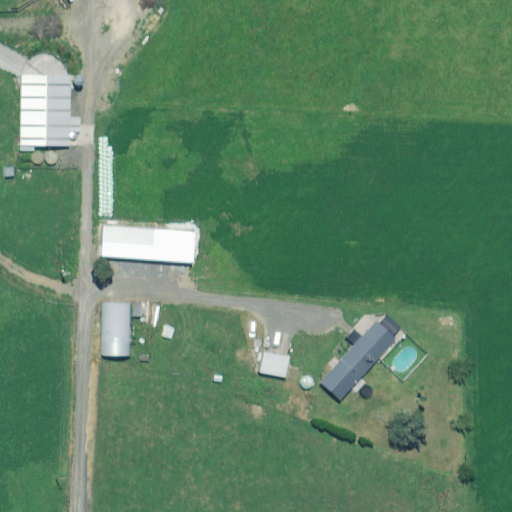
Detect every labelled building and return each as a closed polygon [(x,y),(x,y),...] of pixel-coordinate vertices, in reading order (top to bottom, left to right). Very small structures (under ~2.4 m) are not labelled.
[(80,118),(69,118),(69,89),(85,90),(85,76),(21,75),(20,151),(34,152),(34,146),(79,147),(80,118)] [(167,230),(103,226),(102,247),(166,252),(167,230)] [(130,305),(103,304),(101,356),(129,357),(130,305)] [(351,387),(357,392),(366,382),(361,377),(377,359),(382,364),(409,334),(385,312),(374,313),(375,322),(361,337),(352,329),(335,348),(343,356),(319,383),(338,401),(351,387)] [(243,370),(298,380),(300,367),(289,366),(290,358),(246,350),(243,370)] [(313,378),(301,378),(301,389),(313,389),(313,378)]
